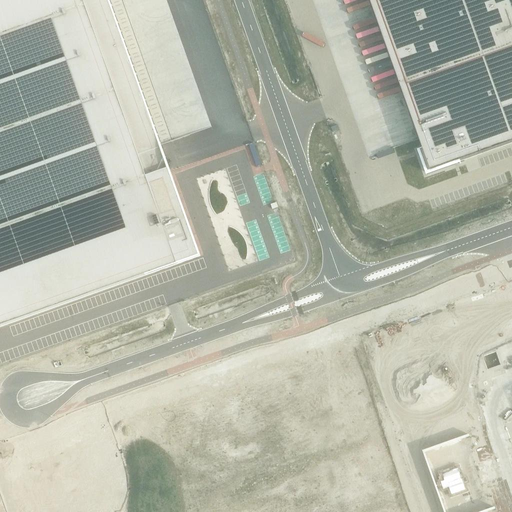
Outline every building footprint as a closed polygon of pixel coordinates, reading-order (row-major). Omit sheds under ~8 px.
[(0,0),(0,327),(200,257),(108,0),(0,0)] [(511,0),(369,0),(422,149),(417,150),(418,152),(419,151),(427,174),(459,162),(460,164),(461,164),(460,162),(511,143),(511,0)] [(253,143),(248,145),(256,168),(261,166),(253,143)] [(362,380),(374,377),(372,372),(360,375),(362,380)] [(76,480),(57,484),(63,511),(83,511),(84,511),(76,480)]
